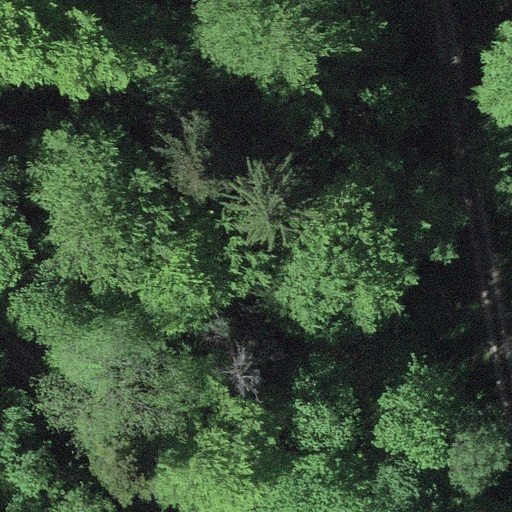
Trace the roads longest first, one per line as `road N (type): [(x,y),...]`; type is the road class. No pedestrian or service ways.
road 1 (track): [(430,0),(511,387)]
road 2 (track): [(160,511),(0,336)]
